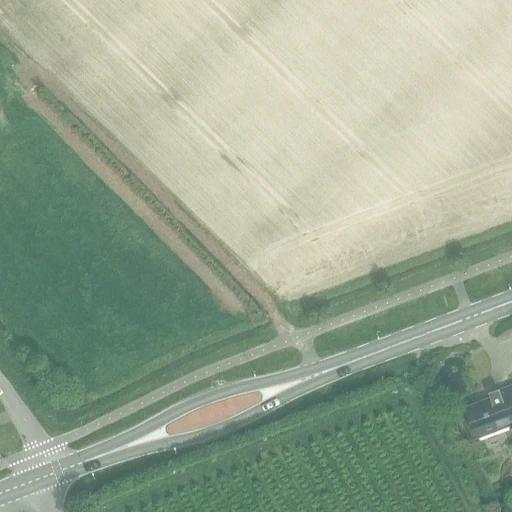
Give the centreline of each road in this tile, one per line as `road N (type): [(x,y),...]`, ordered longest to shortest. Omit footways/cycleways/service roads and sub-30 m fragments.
road 1 (secondary): [(311,377),(511,301)]
road 2 (secondary): [(131,447),(221,431),(311,377)]
road 3 (secondary): [(311,377),(205,401),(131,447)]
